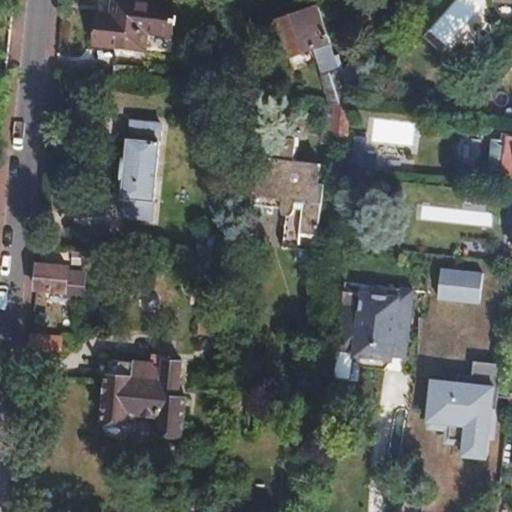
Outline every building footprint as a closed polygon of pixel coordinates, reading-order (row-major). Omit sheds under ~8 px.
[(145,37),(148,7),(113,3),(111,20),(97,19),(93,49),(143,54),(144,51),(145,37)] [(172,10),(148,7),(145,37),(155,38),(169,40),(170,30),(173,29),(174,21),(172,21),(172,10)] [(331,105),(349,107),(316,9),(276,23),(287,58),(311,49),(329,105),(331,105)] [(393,46),(389,35),(370,41),(373,52),(393,46)] [(155,38),(145,37),(144,51),(153,52),(155,38)] [(114,83),(150,87),(151,74),(115,70),(114,83)] [(345,137),(349,107),(331,105),(329,135),(345,137)] [(295,150),(298,120),(270,118),(264,163),(253,163),(248,200),(320,208),(322,194),(326,194),(328,175),(317,174),(320,153),(295,150)] [(148,222),(158,127),(130,123),(128,140),(124,141),(123,161),(119,161),(117,183),(120,183),(118,202),(122,203),(121,218),(148,222)] [(511,138),(491,136),(490,143),(483,142),(480,172),(511,175),(511,138)] [(354,138),(354,154),(373,156),(375,140),(354,138)] [(373,156),(354,154),(347,154),(345,173),(372,176),(373,156)] [(68,269),(35,267),(33,293),(64,296),(64,301),(83,302),(86,275),(68,274),(68,269)] [(495,326),(502,280),(476,277),(475,290),(446,287),(442,320),(495,326)] [(398,319),(401,295),(352,289),(344,361),(404,369),(410,320),(398,319)] [(227,339),(230,316),(198,314),(196,335),(227,339)] [(58,343),(28,340),(26,360),(57,362),(58,343)] [(148,384),(149,367),(131,366),(129,382),(102,380),(97,426),(123,427),(123,417),(156,420),(160,385),(148,384)] [(478,450),(483,402),(429,399),(425,446),(443,447),(443,457),(461,457),(461,449),(478,450)]
